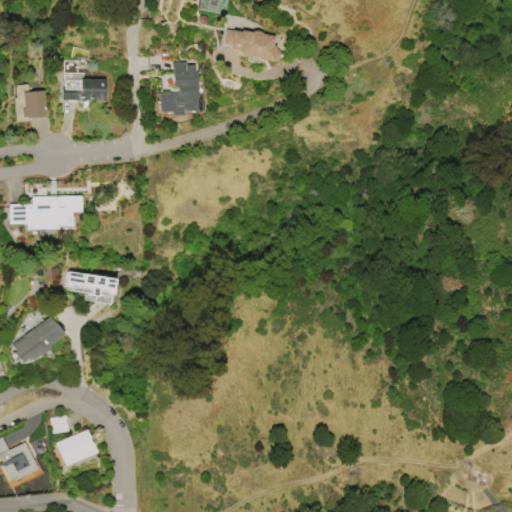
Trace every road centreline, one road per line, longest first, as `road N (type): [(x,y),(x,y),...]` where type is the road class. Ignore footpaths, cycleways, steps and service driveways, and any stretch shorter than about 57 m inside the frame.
road 1 (residential): [(56,156),(0,152),(22,413),(91,404)]
road 2 (residential): [(91,404),(61,387),(0,396),(7,176),(56,156)]
road 3 (residential): [(56,156),(176,144),(297,99),(335,75)]
